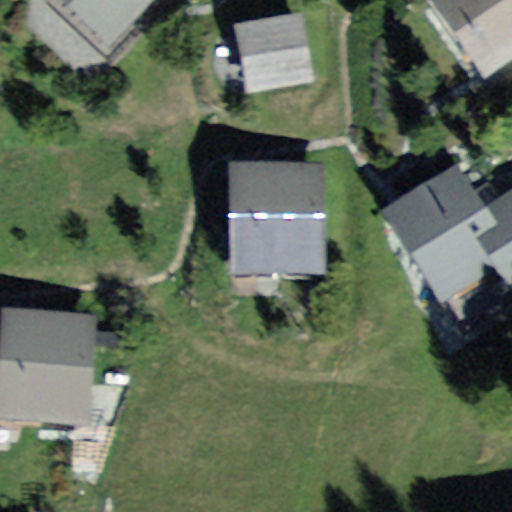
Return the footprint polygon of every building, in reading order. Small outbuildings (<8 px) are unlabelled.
[(163,0),(89,0),(130,37),(163,0)] [(511,0),(461,0),(511,77),(511,0)] [(326,11),(252,23),(265,97),(338,84),(326,11)] [(511,187),(486,147),(400,204),(465,304),(511,272),(511,187)] [(340,161),(261,162),(263,264),(341,263),(340,161)] [(113,321),(31,317),(26,419),(108,423),(113,321)]
